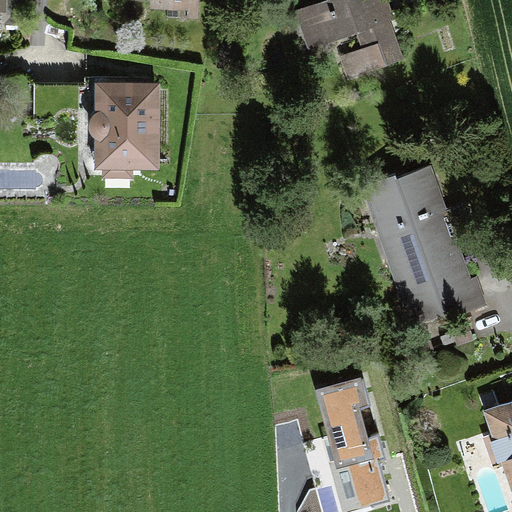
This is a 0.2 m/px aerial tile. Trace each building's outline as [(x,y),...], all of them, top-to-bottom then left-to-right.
[(379,0),(331,0),(298,12),(309,41),(357,24),(365,52),(342,60),(347,75),(400,57),(379,0)] [(154,87),(101,86),(101,111),(94,116),(91,124),(94,132),(101,136),(101,161),(153,162),(153,134),(157,124),(153,114),(154,87)] [(447,318),(486,304),(485,302),(481,303),(473,279),(476,278),(476,276),(464,280),(451,242),(462,238),(461,237),(450,241),(425,168),(430,166),(430,164),(396,176),(395,173),(351,188),(351,190),(368,184),(381,220),(375,222),(379,232),(391,228),(405,268),(396,271),(398,272),(410,304),(405,306),(411,324),(445,312),(447,318)] [(360,509),(392,500),(380,460),(385,459),(378,433),(367,436),(359,408),(366,406),(372,405),(364,377),(321,389),(336,443),(340,460),(346,458),(360,509)] [(511,468),(511,405),(492,413),(499,431),(499,441),(501,450),(510,461),(511,468)]
